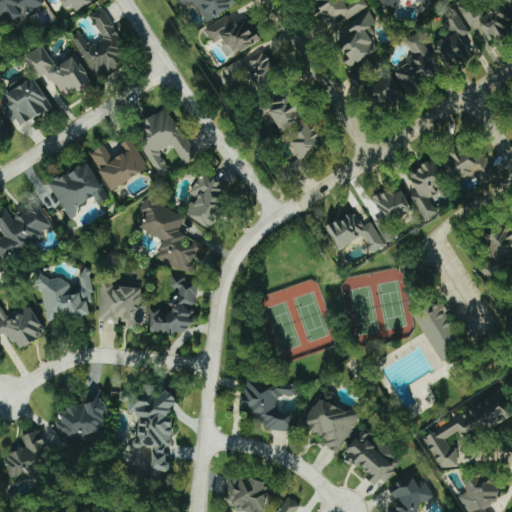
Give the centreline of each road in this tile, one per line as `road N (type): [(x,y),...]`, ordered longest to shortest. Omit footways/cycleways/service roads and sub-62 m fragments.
road 1 (residential): [(196,511),(219,293),(240,246),(276,216)]
road 2 (residential): [(276,216),(511,66)]
road 3 (residential): [(124,0),(276,216)]
road 4 (residential): [(211,366),(84,354),(49,367),(5,399)]
road 5 (residential): [(167,67),(0,176)]
road 6 (residential): [(369,157),(268,0)]
road 7 (residential): [(204,439),(288,459),(342,511)]
